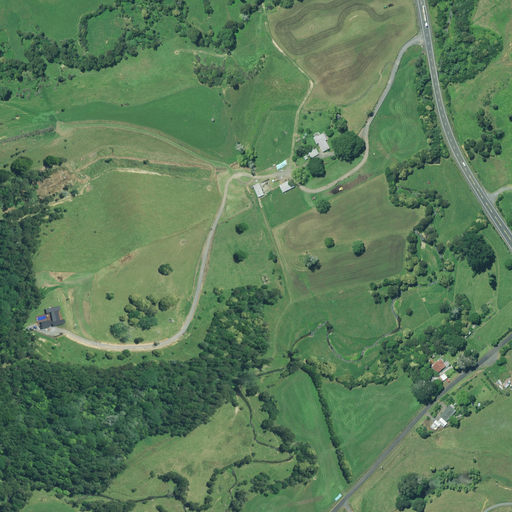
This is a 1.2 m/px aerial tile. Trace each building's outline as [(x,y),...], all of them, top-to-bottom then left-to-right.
[(327,140),(324,134),(318,136),(314,138),(317,144),(319,143),(323,152),(330,149),(326,140),(327,140)] [(316,148),(314,150),(313,148),(308,151),(309,152),(312,158),(319,154),(316,148)] [(291,163),(288,157),(279,162),(282,168),(291,163)] [(296,187),(294,184),(291,185),(289,181),(280,185),(283,193),(296,187)] [(264,195),(260,183),(254,186),(258,197),(264,195)] [(446,366),(441,359),(432,366),(438,373),(446,366)] [(457,411),(449,405),(440,416),(442,418),(439,422),(437,420),(432,426),(437,429),(439,426),(440,427),(442,425),(444,427),(448,423),(447,422),(457,411)]
